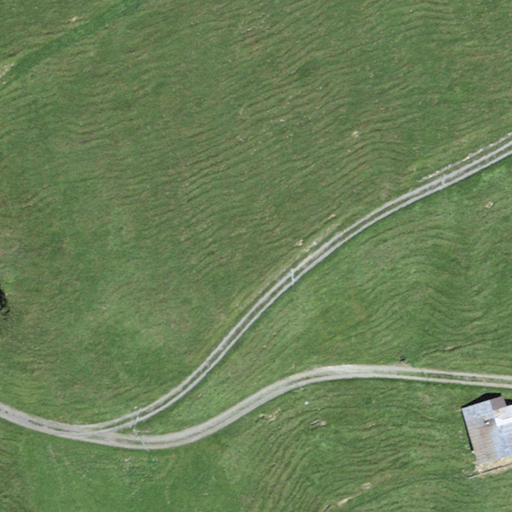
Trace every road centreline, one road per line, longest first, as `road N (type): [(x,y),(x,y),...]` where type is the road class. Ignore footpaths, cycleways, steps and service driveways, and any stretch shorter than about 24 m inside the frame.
road 1 (track): [(0,410),(90,436),(152,441),(203,433),(293,383),(343,372),(511,382)]
road 2 (track): [(90,436),(152,412),(189,383),(237,329),(358,223),(511,145)]
